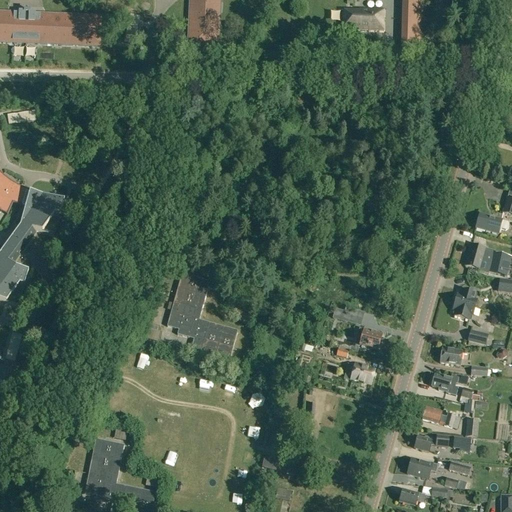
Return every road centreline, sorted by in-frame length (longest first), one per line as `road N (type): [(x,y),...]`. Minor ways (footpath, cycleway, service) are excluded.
road 1 (secondary): [(367,511),(495,59)]
road 2 (residential): [(0,320),(28,318),(44,306),(43,263),(80,245),(96,205),(81,187),(6,162),(0,146)]
road 3 (residential): [(148,77),(420,78)]
road 4 (residential): [(0,74),(148,77)]
road 5 (track): [(91,193),(109,171),(148,77)]
